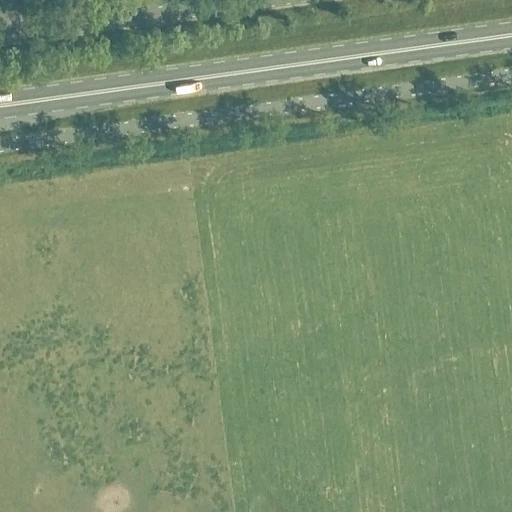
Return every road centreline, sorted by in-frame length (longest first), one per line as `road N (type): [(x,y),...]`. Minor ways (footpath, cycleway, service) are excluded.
road 1 (unclassified): [(0,146),(511,76)]
road 2 (primary): [(511,38),(0,107)]
road 3 (unclassified): [(9,37),(284,0)]
